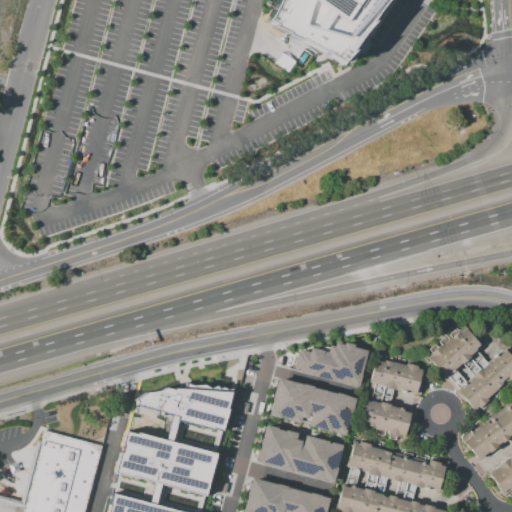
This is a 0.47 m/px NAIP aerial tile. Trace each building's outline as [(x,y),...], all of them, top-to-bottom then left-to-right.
[(374,0),(337,61),(260,19),(273,0),(374,0)] [(511,359),(511,383),(508,379),(495,392),(498,395),(490,402),(487,399),(484,402),(487,404),(481,410),(479,407),(473,412),(454,392),(455,391),(457,389),(444,375),(442,377),(423,358),(429,353),(426,350),(433,344),(435,346),(438,344),(435,341),(443,333),(446,337),(453,330),(450,328),(453,324),(458,329),(460,327),(479,347),(475,350),(486,363),(496,353),(498,355),(503,350),(511,359)] [(353,386),(290,370),(294,350),(303,352),(305,345),(321,348),(322,342),(325,340),(332,341),(333,337),(339,338),(340,335),(347,336),(346,339),(363,343),(353,386)] [(373,360),(384,363),(385,361),(403,365),(404,364),(416,367),(416,368),(421,369),(420,371),(423,372),(420,381),(418,380),(417,383),(421,384),(418,397),(392,391),(388,405),(411,410),(404,438),(396,437),(396,440),(386,438),(387,434),(384,433),(383,436),(376,434),(377,430),(367,427),(367,428),(357,426),(363,398),(370,400),(373,384),(367,382),(373,360)] [(339,438),(267,419),(277,379),(350,399),(339,438)] [(103,511),(182,511),(153,506),(157,485),(204,495),(212,452),(169,443),(174,422),(220,431),(226,399),(137,380),(132,405),(169,413),(164,440),(122,431),(113,474),(152,482),(147,502),(108,494),(103,511)] [(460,440),(466,436),(485,421),(486,423),(511,402),(511,445),(511,446),(505,438),(498,444),(496,446),(495,447),(493,449),(491,450),(489,452),(486,453),(485,453),(476,460),(460,440)] [(326,484),(255,466),(265,427),(336,445),(326,484)] [(82,511),(21,511),(24,502),(43,430),(100,445),(82,511)] [(333,510),(340,486),(348,489),(348,486),(345,485),(349,469),(344,468),(351,441),(357,443),(357,442),(370,445),(369,446),(382,450),(382,447),(390,449),(390,452),(400,454),(401,449),(427,456),(426,459),(441,463),(440,465),(444,466),(438,492),(429,489),(429,491),(423,489),(423,488),(420,487),(420,489),(414,488),(411,501),(446,510),(445,511),(338,511),(339,511),(333,510)] [(486,474),(497,467),(496,465),(505,459),(506,460),(510,457),(509,456),(511,453),(511,488),(502,496),(486,474)] [(319,511),(241,511),(250,480),(323,499),(319,511)] [(0,511),(0,495),(24,502),(21,511),(0,511)]
